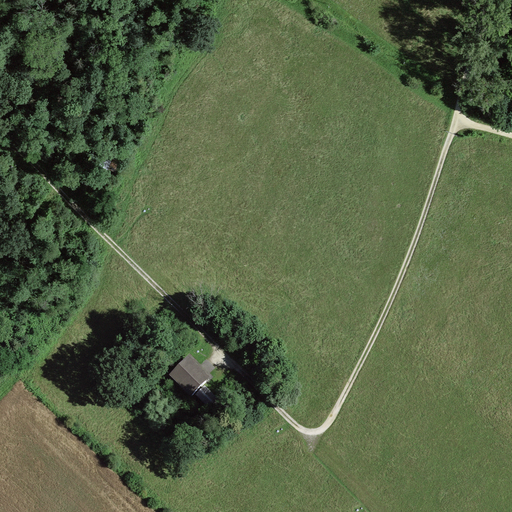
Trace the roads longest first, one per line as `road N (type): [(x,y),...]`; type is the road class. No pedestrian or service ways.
road 1 (track): [(456,120),(406,267),(333,414),(315,431),(299,428),(41,170),(0,139)]
road 2 (track): [(483,0),(456,120),(511,135)]
